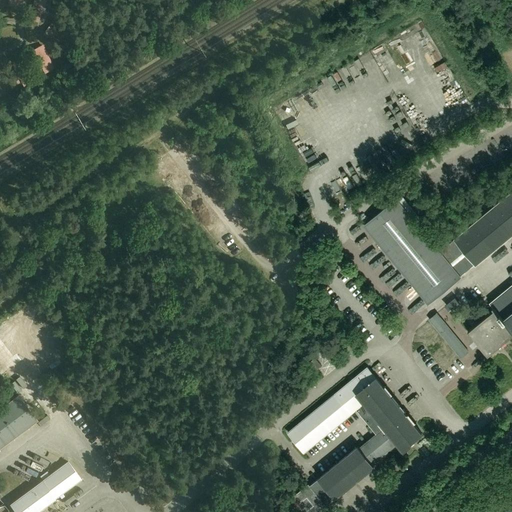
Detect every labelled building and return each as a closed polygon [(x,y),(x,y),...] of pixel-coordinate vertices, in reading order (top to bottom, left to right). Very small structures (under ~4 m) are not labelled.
[(38,21),(46,0),(34,0),(27,17),(38,21)] [(71,40),(50,24),(43,34),(65,50),(71,40)] [(55,68),(43,44),(33,49),(45,73),(55,68)] [(34,80),(22,57),(11,62),(24,86),(34,80)] [(156,188),(149,180),(114,209),(121,217),(156,188)] [(475,264),(511,233),(511,190),(454,238),(455,239),(440,251),(396,198),(364,225),(428,303),(460,276),(475,264)] [(511,284),(490,303),(494,307),(493,308),(494,310),(467,332),(487,356),(511,335),(511,284)] [(454,298),(446,305),(452,313),(461,306),(454,298)] [(436,313),(429,319),(460,357),(468,351),(436,313)] [(349,346),(341,337),(337,341),(344,350),(349,346)] [(337,356),(329,347),(325,351),(332,360),(337,356)] [(323,368),(315,358),(311,362),(318,371),(323,368)] [(318,478),(334,498),(344,490),(345,490),(345,489),(354,482),(354,483),(355,482),(354,481),(363,474),(363,475),(364,474),(373,466),(372,464),(397,444),(401,448),(403,452),(411,445),(410,443),(413,440),(421,434),(414,424),(414,423),(413,424),(383,387),(383,386),(367,367),(320,406),(287,432),(304,452),(320,439),(356,409),(376,434),(359,448),(357,446),(348,454),(347,453),(346,454),(347,454),(338,462),(338,461),(337,461),(338,462),(329,469),(328,469),(328,470),(322,475),(318,478)] [(0,408),(0,446),(37,419),(18,395),(13,398),(11,395),(6,399),(8,402),(0,408)] [(11,504),(16,511),(35,511),(81,478),(68,461),(11,504)] [(139,474),(150,489),(157,484),(146,469),(139,474)] [(316,511),(334,498),(318,478),(309,486),(308,485),(295,495),(308,511),(316,511)]
